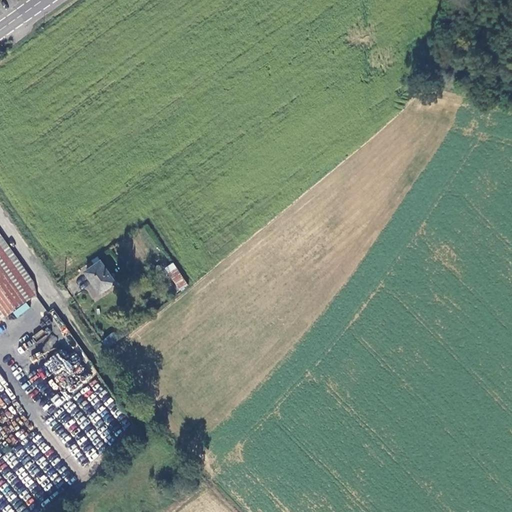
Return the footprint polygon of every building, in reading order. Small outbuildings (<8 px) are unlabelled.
[(0,322),(34,297),(31,283),(0,238),(0,322)] [(101,296),(118,284),(102,261),(84,273),(101,296)] [(172,289),(175,294),(188,285),(174,264),(166,269),(177,285),(172,289)] [(112,332),(103,341),(109,347),(118,337),(112,332)] [(52,377),(69,367),(60,353),(44,362),(52,377)]
